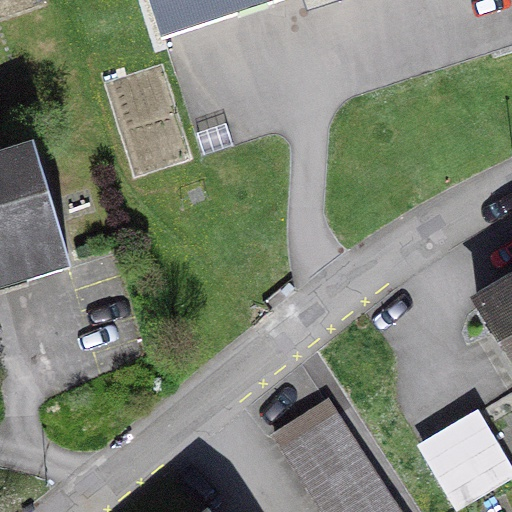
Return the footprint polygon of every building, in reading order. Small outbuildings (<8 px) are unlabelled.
[(150,0),(162,37),(275,0),(150,0)] [(0,288),(68,268),(32,149),(0,159),(0,288)] [(511,285),(477,306),(511,364),(511,285)] [(322,511),(396,511),(326,403),(274,436),(322,511)] [(511,475),(511,472),(480,419),(423,453),(456,509),(511,475)]
